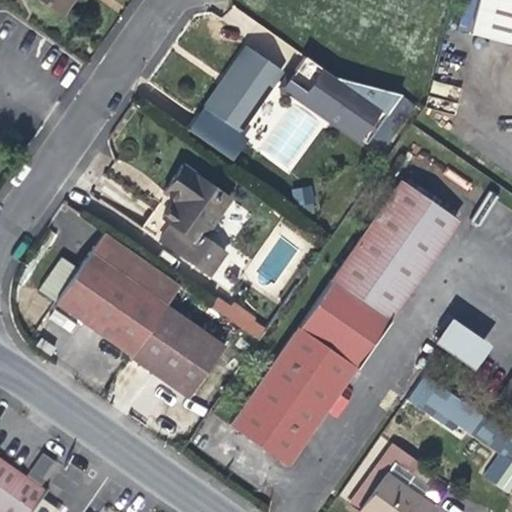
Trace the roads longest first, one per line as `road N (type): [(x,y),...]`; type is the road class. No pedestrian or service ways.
road 1 (unclassified): [(0,224),(157,0)]
road 2 (unclassified): [(0,360),(216,511)]
